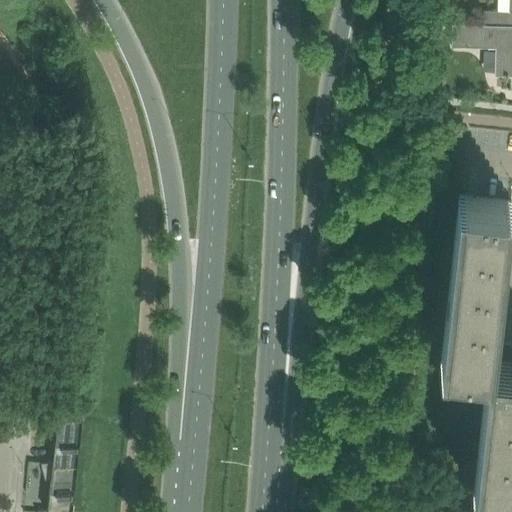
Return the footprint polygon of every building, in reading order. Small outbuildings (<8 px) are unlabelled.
[(488,8),(487,22),(511,23),(511,0),(509,0),(510,9),(488,8)] [(511,23),(487,22),(452,21),(452,44),(496,45),(495,73),(511,73),(511,23)] [(446,315),(441,359),(488,364),(476,472),(474,491),(511,495),(511,340),(496,339),(499,317),(511,199),(477,195),(467,194),(460,194),(446,315)] [(57,430),(54,462),(54,463),(79,466),(84,417),(48,413),(48,415),(52,429),(57,430)] [(54,463),(54,462),(43,461),(43,462),(47,477),(52,478),(49,510),(38,509),(38,511),(46,511),(73,511),(79,466),(54,463)]
